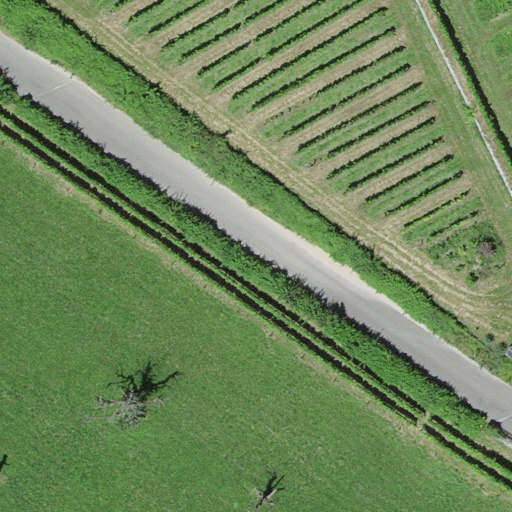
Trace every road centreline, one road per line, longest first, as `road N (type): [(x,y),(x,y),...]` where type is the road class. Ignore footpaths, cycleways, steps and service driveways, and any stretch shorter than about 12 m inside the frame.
road 1 (unclassified): [(511,413),(0,51)]
road 2 (track): [(511,213),(412,0)]
